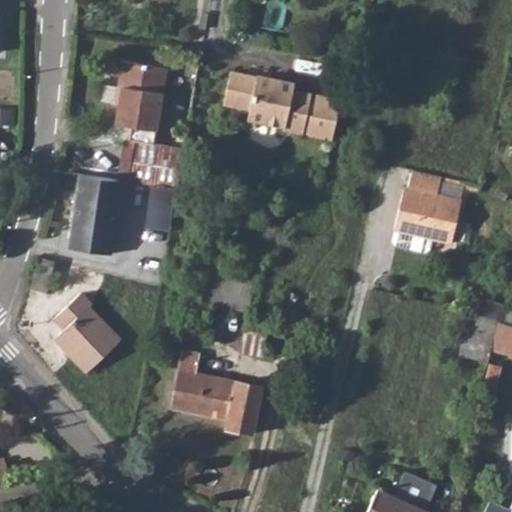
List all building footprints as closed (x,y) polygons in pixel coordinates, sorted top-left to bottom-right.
[(177,188),(183,148),(153,143),(165,67),(122,61),(118,87),(125,88),(122,104),(119,104),(115,124),(130,126),(128,140),(133,141),(127,181),(177,188)] [(287,115),(292,91),(294,84),(230,72),(223,103),(249,109),(247,119),(302,134),(305,119),(287,115)] [(118,87),(103,84),(100,100),(119,104),(122,104),(125,88),(118,87)] [(340,103),(311,95),(292,91),(287,115),(305,119),(302,134),(332,142),(340,103)] [(121,180),(127,181),(133,141),(128,140),(123,139),(117,179),(121,180)] [(394,230),(451,243),(461,200),(437,195),(441,176),(412,170),(406,196),(402,194),(394,230)] [(117,179),(79,174),(69,246),(111,252),(121,180),(117,179)] [(247,312),(257,267),(194,253),(190,272),(203,275),(198,301),(247,312)] [(46,292),(55,261),(38,257),(31,288),(46,292)] [(86,372),(121,339),(90,306),(92,304),(81,292),(53,318),(63,329),(54,338),(86,372)] [(507,306),(479,298),(474,314),(498,321),(503,322),(507,306)] [(511,324),(511,307),(507,306),(503,322),(505,322),(511,324)] [(488,360),(498,321),(474,314),(471,313),(460,353),(488,360)] [(274,335),(285,338),(289,322),(278,319),(274,335)] [(511,353),(511,324),(505,322),(496,349),(511,353)] [(264,355),(268,329),(247,325),(242,352),(264,355)] [(226,428),(251,433),(261,386),(194,373),(198,353),(183,350),(173,400),(195,404),(193,411),(228,418),(226,428)] [(172,407),(193,411),(195,404),(173,400),(172,407)] [(0,476),(8,474),(4,458),(0,459),(0,476)] [(427,511),(428,511),(425,510),(436,485),(416,475),(404,501),(377,488),(366,511),(427,511)] [(507,511),(508,510),(490,501),(485,511),(507,511)]
